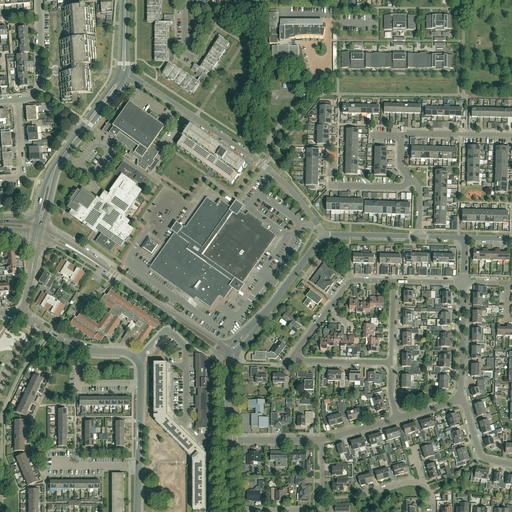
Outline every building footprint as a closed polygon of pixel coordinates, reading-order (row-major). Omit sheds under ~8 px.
[(156,26),(155,26),(155,61),(168,61),(168,59),(166,59),(166,54),(168,54),(168,51),(166,51),(166,47),(168,47),(168,44),(166,44),(166,40),(168,40),(168,37),(167,37),(167,32),(168,32),(168,30),(167,30),(167,25),(174,25),(174,23),(175,23),(175,15),(164,15),(164,22),(161,22),(161,20),(159,20),(159,15),(161,15),(161,12),(159,12),(159,8),(161,8),(161,5),(159,5),(159,1),(161,1),(160,0),(147,0),(148,22),(156,22),(156,26)] [(106,1),(100,2),(100,5),(98,5),(98,13),(107,13),(106,1)] [(60,40),(61,54),(62,67),(63,67),(64,72),(60,73),(62,103),(77,102),(76,94),(92,93),(90,65),(97,65),(93,4),(84,5),(84,4),(84,2),(76,3),(76,7),(63,8),(65,40),(60,40)] [(298,60),(298,47),(295,47),(295,39),(296,38),(300,37),(305,37),(309,36),(314,37),(319,37),(323,38),(324,38),(326,25),(323,24),(323,21),(278,21),(278,14),(277,14),(277,11),(271,11),(271,14),(270,14),(270,44),(274,44),(274,46),(272,46),(272,60),(298,60)] [(393,31),(399,31),(399,15),(393,14),(393,17),(391,17),(391,16),(384,16),(384,30),(393,30),(393,31)] [(399,15),(399,31),(406,31),(406,30),(414,30),(415,16),(408,16),(408,17),(406,17),(406,15),(399,15)] [(435,30),(440,30),(440,15),(432,15),(432,16),(426,16),(426,29),(435,29),(435,30)] [(447,15),(440,15),(440,30),(444,30),(444,29),(453,29),(453,16),(447,16),(447,15)] [(203,64),(200,68),(195,64),(193,67),(199,70),(196,75),(200,78),(197,82),(193,80),(194,78),(192,77),(191,78),(187,76),(188,75),(186,73),(185,74),(181,72),(182,71),(180,69),(179,70),(175,68),(176,67),(174,65),(173,66),(169,64),(163,73),(193,93),(200,82),(202,83),(207,75),(206,75),(208,73),(210,74),(230,42),(219,36),(217,39),(218,40),(216,44),(214,43),(213,45),(214,46),(212,50),(211,49),(209,51),(210,52),(208,56),(207,55),(205,57),(207,58),(204,62),(203,61),(201,63),(203,64)] [(342,52),(342,68),(348,68),(349,68),(349,67),(351,67),(351,69),(357,69),(357,52),(342,52)] [(357,52),(357,69),(363,69),(363,67),(366,67),(366,68),(372,68),(375,68),(378,68),(378,53),(375,53),(375,54),(372,54),(364,54),(364,52),(357,52)] [(378,53),(378,68),(382,68),(384,68),(390,68),(391,68),(391,67),(393,67),(393,69),(399,69),(399,53),(393,53),(393,54),(384,54),(382,54),(382,53),(378,53)] [(399,53),(399,69),(405,69),(405,67),(408,67),(408,68),(414,68),(414,54),(406,54),(406,53),(399,53)] [(414,54),(414,68),(417,68),(417,69),(424,69),(424,68),(426,68),(429,68),(432,68),(432,70),(440,70),(440,54),(435,54),(435,55),(427,55),(427,53),(420,53),(420,54),(414,54)] [(440,54),(440,70),(447,70),(447,68),(450,68),(453,69),(453,55),(444,55),(444,54),(440,54)] [(123,101),(102,131),(106,134),(106,135),(108,136),(108,135),(110,137),(110,138),(112,139),(112,138),(114,140),(116,142),(116,141),(120,144),(120,145),(122,146),(122,145),(124,147),(126,149),(126,148),(131,151),(129,154),(133,157),(134,157),(137,159),(137,165),(145,171),(147,168),(152,171),(159,161),(156,159),(155,159),(154,158),(160,150),(155,147),(157,144),(159,145),(161,142),(156,138),(164,127),(156,122),(158,118),(151,113),(148,116),(129,102),(127,104),(123,101)] [(27,114),(36,113),(36,107),(41,106),(41,103),(32,103),(32,107),(26,107),(27,114)] [(423,118),(429,118),(432,118),(432,116),(432,107),(426,107),(427,104),(423,104),(422,113),(422,118),(423,118)] [(0,109),(0,119),(7,119),(7,125),(10,124),(9,114),(6,114),(6,109),(0,109)] [(46,123),(46,120),(37,120),(36,113),(27,114),(27,121),(33,121),(33,124),(42,123),(46,123)] [(28,134),(38,134),(37,127),(43,127),(42,123),(33,124),(34,127),(27,127),(28,134)] [(191,127),(183,137),(177,145),(232,184),(246,165),(191,127)] [(6,130),(0,130),(0,133),(1,133),(2,140),(11,139),(11,133),(6,133),(6,130)] [(38,141),(38,134),(28,134),(28,141),(35,141),(35,144),(47,143),(47,140),(38,141)] [(0,150),(6,150),(7,150),(7,147),(12,146),(11,139),(2,140),(2,147),(0,147),(0,150)] [(39,147),(44,146),(44,143),(47,143),(35,144),(35,147),(29,147),(29,154),(39,153),(39,147)] [(0,153),(2,154),(3,160),(13,160),(12,153),(8,153),(7,150),(6,150),(0,150),(0,153)] [(40,161),(39,153),(29,154),(30,161),(36,161),(36,164),(45,163),(45,160),(40,161)] [(0,167),(0,170),(7,170),(7,167),(13,167),(13,160),(3,160),(3,167),(0,167)] [(130,181),(135,175),(137,171),(132,168),(131,168),(123,163),(119,168),(118,168),(117,170),(118,171),(115,174),(120,177),(121,175),(130,181)] [(146,177),(137,171),(135,175),(136,176),(134,179),(141,184),(146,177)] [(73,212),(75,214),(73,216),(83,223),(82,224),(86,227),(86,226),(89,227),(93,230),(96,226),(99,228),(97,230),(102,234),(97,242),(110,251),(115,243),(120,246),(124,242),(125,242),(128,239),(126,238),(132,230),(126,225),(128,222),(123,218),(125,215),(123,214),(129,205),(129,206),(140,191),(131,185),(132,183),(130,181),(121,175),(120,177),(109,193),(107,192),(104,196),(102,196),(101,195),(99,199),(96,197),(95,199),(82,189),(80,192),(77,189),(69,200),(72,202),(69,207),(74,211),(73,212)] [(318,186),(318,181),(306,181),(305,186),(308,186),(308,189),(314,190),(314,186),(318,186)] [(174,234),(150,268),(194,300),(196,298),(206,304),(211,308),(219,296),(224,299),(232,289),(238,280),(243,283),(252,271),(254,268),(276,236),(266,229),(262,226),(263,223),(248,213),(246,216),(240,212),(232,206),(231,207),(220,200),(217,205),(207,198),(185,229),(179,237),(174,234)] [(447,226),(447,221),(434,220),(434,226),(439,226),(439,230),(446,230),(446,226),(447,226)] [(169,230),(166,234),(156,228),(154,230),(167,238),(171,232),(169,230)] [(149,238),(142,248),(152,256),(160,245),(149,238)] [(62,276),(66,279),(74,265),(67,262),(62,259),(55,271),(62,275),(62,276)] [(324,263),(310,281),(326,293),(334,283),(331,281),(331,278),(333,275),(335,274),(337,272),(324,263)] [(80,269),(74,265),(66,279),(70,281),(70,280),(78,284),(85,273),(79,270),(80,269)] [(0,272),(9,271),(10,275),(17,274),(16,273),(19,270),(19,267),(9,268),(9,267),(0,268),(0,272)] [(49,289),(54,281),(56,278),(45,272),(38,282),(43,285),(42,286),(44,287),(45,286),(49,289)] [(484,291),(484,287),(475,286),(475,292),(476,292),(476,293),(473,293),(473,299),(482,300),(485,300),(485,294),(483,294),(483,291),(484,291)] [(356,310),(356,313),(363,313),(363,302),(358,302),(358,292),(357,292),(357,288),(354,288),(353,297),(357,297),(357,299),(356,310)] [(37,290),(35,290),(31,299),(36,301),(40,290),(37,289),(37,290)] [(75,317),(70,324),(93,339),(93,340),(95,337),(100,341),(101,341),(104,336),(105,334),(109,337),(121,320),(120,318),(122,315),(126,318),(128,319),(131,321),(127,328),(131,330),(131,331),(131,330),(130,330),(129,330),(128,331),(123,339),(126,341),(131,344),(133,341),(137,343),(140,345),(152,329),(153,328),(154,327),(156,328),(160,323),(134,305),(133,306),(110,290),(108,293),(107,295),(105,294),(100,301),(111,309),(109,313),(108,313),(107,313),(99,325),(81,313),(80,313),(77,317),(77,318),(75,317)] [(308,307),(312,301),(318,305),(322,299),(311,291),(307,297),(308,298),(304,304),(308,307)] [(54,298),(50,295),(49,297),(42,292),(35,303),(40,307),(46,311),(54,298)] [(58,300),(54,298),(46,311),(53,315),(53,314),(58,317),(65,306),(58,301),(58,300)] [(412,301),(413,298),(404,298),(404,304),(412,304),(412,307),(415,307),(415,302),(414,301),(412,301)] [(350,310),(356,310),(357,299),(350,299),(350,306),(346,306),(346,312),(350,312),(350,310)] [(436,305),(435,308),(442,308),(442,305),(451,305),(451,299),(442,299),(438,299),(438,305),(436,305)] [(473,299),(473,306),(479,306),(479,308),(486,308),(488,309),(488,300),(485,300),(482,300),(473,299)] [(473,317),(482,317),(482,315),(486,315),(486,311),(486,309),(488,309),(486,308),(479,308),(479,311),(473,311),(473,317)] [(288,311),(283,318),(288,321),(291,324),(289,328),(292,330),(290,333),(293,335),(295,333),(297,334),(299,330),(298,329),(300,327),(295,323),(297,320),(290,315),(291,313),(288,311)] [(479,324),(479,326),(485,326),(485,324),(482,324),(482,317),(473,317),(473,323),(479,324)] [(363,331),(374,332),(374,325),(378,325),(378,322),(371,322),(371,325),(363,325),(363,331)] [(485,326),(479,326),(479,329),(473,329),(472,335),(481,335),(481,332),(483,332),(483,329),(485,329),(485,326)] [(369,338),(368,345),(379,345),(379,338),(383,339),(383,335),(377,335),(377,338),(374,338),(369,338)] [(477,341),(477,344),(485,344),(485,341),(483,341),(483,338),(481,338),(481,335),(472,335),(472,341),(477,341)] [(355,336),(348,336),(347,347),(354,347),(354,352),(357,352),(358,344),(354,344),(355,336)] [(65,348),(59,345),(53,342),(42,357),(51,364),(51,365),(65,365),(73,353),(72,351),(65,348)] [(276,359),(286,347),(279,342),(270,353),(266,353),(266,352),(255,352),(255,356),(253,356),(253,360),(266,361),(266,358),(268,358),(268,359),(276,359)] [(485,344),(477,344),(476,347),(472,347),(472,353),(481,353),(481,349),(485,349),(485,344)] [(419,351),(418,351),(413,351),(413,355),(405,355),(403,355),(402,361),(411,361),(414,361),(414,357),(418,356),(419,355),(419,354),(419,351)] [(440,356),(439,362),(449,362),(450,356),(441,356),(441,351),(435,351),(435,356),(440,356)] [(472,359),(478,359),(478,362),(484,362),(484,359),(481,359),(481,353),(472,353),(472,359)] [(205,357),(204,356),(203,356),(202,355),(201,355),(200,355),(199,355),(198,354),(197,354),(196,354),(196,356),(196,359),(198,359),(198,361),(196,361),(196,388),(198,388),(198,399),(196,399),(196,409),(198,409),(198,420),(211,420),(211,388),(212,388),(212,370),(212,369),(212,368),(212,367),(212,366),(211,365),(211,364),(211,363),(210,362),(210,361),(209,360),(208,360),(208,359),(207,358),(206,358),(206,357),(205,357)] [(402,361),(402,367),(406,367),(413,367),(413,368),(412,372),(413,372),(419,372),(419,371),(419,368),(416,368),(414,368),(414,364),(411,364),(411,361),(402,361)] [(440,372),(441,372),(441,368),(449,368),(449,362),(439,362),(439,367),(434,367),(434,372),(440,372)] [(484,362),(478,362),(478,365),(472,364),(471,371),(480,371),(481,365),(484,365),(484,362)] [(193,460),(193,465),(193,510),(205,510),(205,458),(206,458),(206,454),(204,452),(203,453),(202,454),(200,453),(202,452),(166,416),(166,415),(164,415),(164,414),(166,414),(166,363),(154,363),(154,414),(158,414),(158,415),(154,415),(154,419),(156,421),(155,422),(161,428),(193,460)] [(258,375),(258,368),(251,368),(251,377),(256,378),(256,383),(266,383),(267,375),(258,375)] [(313,374),(312,374),(308,374),(308,371),(298,371),(297,378),(306,378),(306,384),(305,384),(305,390),(314,390),(314,384),(313,384),(313,374)] [(328,381),(335,381),(335,371),(328,371),(328,374),(327,374),(326,379),(323,379),(323,387),(328,387),(328,381)] [(344,388),(344,387),(345,380),(341,379),(341,371),(335,371),(335,381),(340,381),(340,388),(344,388)] [(474,380),(477,380),(484,381),(484,377),(483,377),(484,371),(480,371),(471,371),(471,377),(474,377),(474,380)] [(345,377),(345,380),(344,387),(349,387),(349,382),(355,382),(355,372),(349,372),(349,377),(345,377)] [(360,372),(355,372),(355,382),(360,382),(360,387),(363,387),(364,380),(360,380),(360,372)] [(364,395),(366,395),(367,395),(367,392),(369,392),(369,382),(375,382),(375,374),(375,373),(368,372),(368,381),(365,381),(365,388),(364,388),(364,395)] [(440,376),(440,372),(434,372),(431,372),(431,375),(436,375),(436,379),(440,379),(440,383),(449,383),(449,376),(440,376)] [(288,388),(289,378),(286,377),(286,375),(281,375),(281,374),(278,374),(278,375),(274,375),(274,383),(278,384),(278,382),(284,382),(284,388),(288,388)] [(31,380),(40,384),(43,379),(34,375),(31,380)] [(29,384),(38,389),(40,384),(31,380),(29,384)] [(485,389),(484,381),(477,380),(477,388),(471,390),(473,396),(481,394),(480,390),(485,389)] [(411,382),(402,382),(402,388),(406,388),(406,391),(414,392),(414,389),(411,388),(411,382)] [(449,389),(449,383),(440,383),(439,386),(437,386),(436,392),(446,393),(446,389),(449,389)] [(27,389),(36,393),(38,389),(29,384),(27,389)] [(36,393),(27,389),(25,394),(34,398),(36,393)] [(25,394),(23,398),(32,403),(34,398),(25,394)] [(86,406),(86,397),(79,397),(79,402),(77,402),(77,408),(79,408),(79,406),(86,406)] [(132,408),(132,402),(129,402),(129,397),(123,397),(123,406),(129,406),(129,408),(132,408)] [(375,406),(383,403),(382,397),(374,399),(375,406)] [(32,403),(23,398),(21,403),(30,407),(32,403)] [(356,406),(357,408),(356,409),(356,410),(353,411),(356,419),(362,417),(360,409),(360,408),(362,414),(365,413),(366,416),(366,415),(364,409),(361,398),(358,399),(360,405),(356,406)] [(474,405),(476,411),(485,408),(483,402),(489,401),(488,400),(489,400),(489,398),(478,401),(478,404),(474,405)] [(260,428),(268,428),(268,418),(264,418),(264,405),(265,405),(265,400),(256,400),(256,402),(249,402),(249,406),(248,406),(248,407),(249,407),(249,408),(256,408),(256,414),(252,414),(252,427),(260,427),(260,428)] [(21,403),(18,408),(27,412),(30,407),(21,403)] [(375,406),(372,407),(373,410),(376,409),(377,412),(385,409),(383,403),(375,406)] [(325,424),(329,423),(330,426),(337,424),(334,416),(330,417),(330,415),(327,415),(326,410),(326,405),(322,405),(322,408),(322,415),(325,424)] [(58,416),(66,415),(66,409),(62,409),(62,407),(56,407),(56,409),(58,409),(58,416)] [(27,412),(18,408),(16,412),(25,416),(27,412)] [(482,416),(482,419),(490,416),(490,413),(486,414),(485,408),(476,411),(478,417),(482,416)] [(356,419),(353,411),(350,412),(350,410),(346,411),(349,421),(356,419)] [(306,424),(312,424),(313,424),(314,412),(306,412),(306,417),(298,417),(298,427),(306,427),(306,424)] [(449,422),(457,419),(456,413),(451,415),(451,412),(441,415),(441,418),(447,416),(449,422)] [(281,424),(291,424),(291,416),(283,416),(283,421),(279,421),(278,413),(271,413),(271,426),(275,426),(275,427),(281,427),(281,424)] [(334,416),(337,424),(343,423),(340,413),(337,413),(337,415),(334,416)] [(481,428),(490,426),(488,420),(491,419),(490,416),(482,419),(483,421),(479,422),(481,428)] [(426,420),(429,428),(435,427),(432,418),(426,420)] [(85,428),(93,428),(93,422),(95,422),(95,419),(89,419),(89,422),(85,422),(85,428)] [(115,428),(124,428),(124,421),(120,421),(120,419),(113,419),(113,422),(115,422),(115,428)] [(447,432),(456,429),(456,428),(455,427),(459,425),(457,419),(449,422),(450,428),(446,429),(447,432)] [(429,428),(426,420),(420,421),(422,428),(423,430),(429,428)] [(422,437),(421,433),(420,431),(417,432),(415,423),(409,425),(411,433),(415,432),(415,433),(416,434),(418,433),(419,438),(422,437)] [(408,434),(411,433),(409,425),(403,426),(404,428),(406,435),(403,436),(404,439),(405,443),(407,442),(406,437),(408,436),(408,435),(409,435),(408,434)] [(486,433),(487,436),(497,433),(496,430),(491,432),(490,428),(490,426),(481,428),(483,434),(486,433)] [(401,437),(399,430),(398,428),(392,430),(394,439),(401,437)] [(454,439),(463,437),(461,431),(457,432),(456,429),(447,432),(447,435),(452,433),(454,439)] [(394,439),(392,430),(386,432),(388,441),(394,439)] [(374,435),(377,444),(378,446),(382,445),(381,443),(383,442),(381,433),(374,435)] [(499,440),(497,433),(487,436),(488,439),(485,440),(487,447),(491,446),(492,449),(496,448),(496,447),(495,444),(494,445),(493,442),(499,440)] [(377,444),(374,435),(368,437),(371,446),(377,444)] [(463,437),(454,439),(456,445),(452,446),(453,449),(461,447),(460,444),(464,443),(463,437)] [(357,440),(360,449),(366,447),(363,438),(357,440)] [(56,449),(62,449),(62,447),(67,447),(67,440),(58,441),(58,447),(56,447),(56,449)] [(93,447),(93,440),(85,440),(85,447),(89,447),(89,449),(95,449),(95,447),(93,447)] [(114,449),(120,449),(120,447),(124,447),(124,440),(115,440),(115,446),(113,447),(114,449)] [(350,448),(352,455),(353,458),(356,457),(355,455),(356,455),(355,450),(360,449),(357,440),(351,442),(352,445),(350,446),(351,448),(350,448)] [(436,449),(435,446),(434,441),(425,444),(426,447),(422,448),(424,453),(433,450),(436,449)] [(346,456),(351,455),(350,452),(347,453),(345,447),(344,444),(337,446),(340,455),(344,454),(346,456)] [(453,449),(451,450),(452,452),(457,451),(459,457),(468,454),(466,448),(462,449),(461,447),(453,449)] [(434,456),(435,461),(438,460),(445,458),(444,456),(440,457),(439,453),(435,455),(433,450),(424,453),(425,459),(434,456)] [(258,452),(250,452),(250,459),(247,459),(247,465),(253,465),(253,462),(258,462),(258,459),(262,459),(262,454),(258,454),(258,452)] [(286,467),(286,453),(280,453),(280,452),(271,452),(271,461),(276,461),(276,465),(280,465),(280,467),(286,467)] [(310,474),(310,462),(306,462),(306,452),(292,452),(292,461),(303,461),(303,465),(305,465),(305,470),(304,470),(304,474),(310,474)] [(18,462),(27,458),(25,454),(16,458),(18,462)] [(404,462),(407,461),(405,454),(402,455),(404,461),(398,463),(399,466),(401,475),(407,473),(404,462)] [(468,454),(459,457),(461,463),(456,464),(457,467),(466,465),(465,461),(469,460),(468,454)] [(18,462),(20,467),(29,463),(27,458),(18,462)] [(20,467),(22,472),(31,468),(29,463),(20,467)] [(333,467),(333,476),(343,476),(343,470),(349,470),(349,467),(349,464),(337,464),(337,467),(333,467)] [(429,473),(438,470),(436,464),(427,466),(429,473)] [(373,483),(372,478),(374,477),(373,472),(371,466),(371,465),(367,466),(370,474),(364,476),(367,484),(373,483)] [(401,475),(399,466),(393,467),(396,476),(401,475)] [(22,472),(24,476),(33,473),(31,468),(22,472)] [(381,470),(384,480),(390,478),(388,469),(381,470)] [(475,478),(481,479),(482,470),(476,469),(476,473),(472,472),(471,481),(474,482),(475,478)] [(373,472),(374,477),(377,476),(378,481),(384,480),(381,470),(375,472),(373,472)] [(438,470),(429,473),(431,479),(440,477),(438,470)] [(24,476),(26,481),(35,477),(33,473),(24,476)] [(503,483),(503,481),(501,480),(500,480),(501,474),(495,473),(494,483),(497,483),(496,486),(499,487),(499,488),(502,488),(503,483)] [(123,511),(123,474),(112,474),(111,511),(123,511)] [(367,484),(364,476),(358,478),(357,475),(354,476),(356,484),(359,483),(361,486),(367,484)] [(506,483),(503,483),(502,488),(505,489),(506,485),(511,486),(511,482),(511,475),(510,476),(507,476),(506,483)] [(35,477),(26,481),(28,486),(37,482),(35,477)] [(343,486),(347,486),(347,479),(337,479),(337,483),(333,483),(333,484),(332,485),(332,488),(333,488),(333,491),(343,491),(343,486)] [(297,485),(299,485),(299,501),(310,501),(310,487),(305,487),(305,480),(297,480),(297,485)] [(50,485),(47,485),(47,492),(50,492),(50,490),(56,490),(56,481),(50,481),(50,485)] [(93,481),(93,490),(99,490),(99,492),(102,492),(102,485),(100,485),(100,481),(93,481)] [(283,502),(283,499),(283,495),(287,495),(287,489),(280,489),(280,492),(276,492),(276,493),(272,493),(272,500),(276,500),(276,502),(283,502)] [(254,502),(260,502),(260,492),(248,492),(248,501),(254,501),(254,502)] [(414,511),(414,508),(410,508),(410,501),(403,501),(403,511),(413,511),(414,511)] [(468,511),(468,503),(461,503),(461,504),(462,504),(462,507),(461,507),(461,508),(457,508),(457,511),(468,511)]
